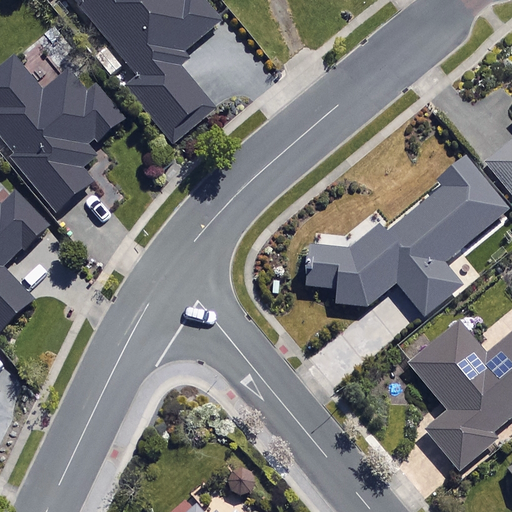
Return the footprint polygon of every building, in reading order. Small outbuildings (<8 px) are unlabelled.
[(71,0),(138,81),(123,94),(168,149),(214,112),(175,64),(222,26),(200,0),(71,0)] [(0,144),(61,213),(95,183),(82,168),(131,124),(94,82),(84,91),(66,71),(43,92),(16,62),(0,76),(0,144)] [(511,142),(483,167),(511,200),(511,142)] [(504,217),(461,164),(432,188),(438,195),(383,240),(376,231),(346,255),(310,250),(304,289),(335,294),(333,308),(363,312),(394,287),(421,320),(459,289),(442,268),(504,217)] [(0,209),(0,208),(0,329),(32,303),(4,269),(49,231),(19,194),(0,209)] [(511,419),(511,336),(486,358),(459,326),(410,368),(448,413),(424,433),(459,474),(495,444),(490,438),(511,419)]
